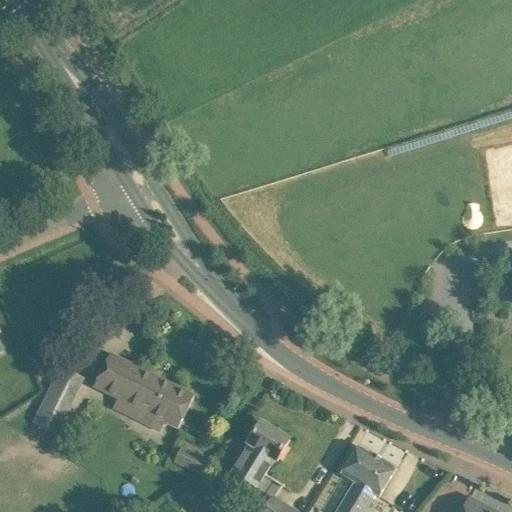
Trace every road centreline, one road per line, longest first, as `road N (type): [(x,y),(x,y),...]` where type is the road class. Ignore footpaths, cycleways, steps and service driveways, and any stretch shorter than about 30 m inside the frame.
road 1 (secondary): [(511,465),(401,421),(302,369),(195,268)]
road 2 (unclassified): [(0,248),(127,182)]
road 3 (secondary): [(146,172),(96,89),(64,66)]
road 4 (secondary): [(64,66),(127,182)]
